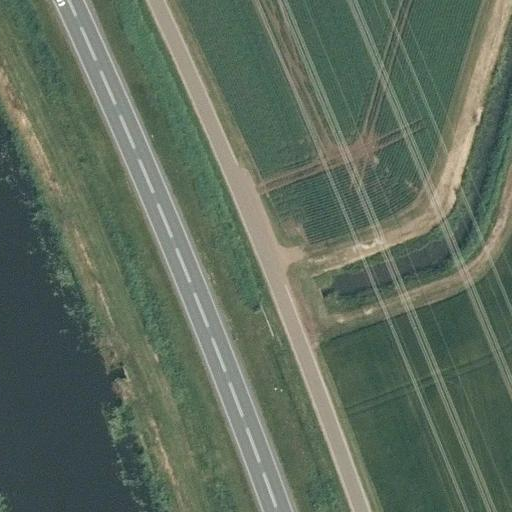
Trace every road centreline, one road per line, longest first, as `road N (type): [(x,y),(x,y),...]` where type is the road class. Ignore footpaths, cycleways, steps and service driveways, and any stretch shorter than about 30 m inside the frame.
road 1 (trunk): [(277,511),(67,0)]
road 2 (unclassified): [(365,511),(319,372),(159,0)]
